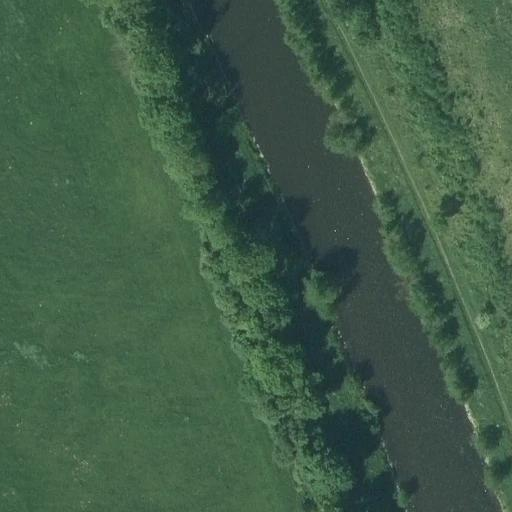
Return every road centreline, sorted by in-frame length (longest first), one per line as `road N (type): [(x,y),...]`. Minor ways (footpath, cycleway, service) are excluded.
road 1 (track): [(143,0),(277,287),(363,511)]
road 2 (track): [(511,417),(336,0)]
